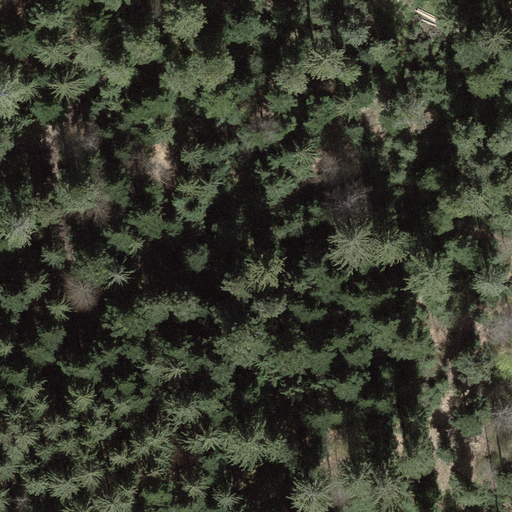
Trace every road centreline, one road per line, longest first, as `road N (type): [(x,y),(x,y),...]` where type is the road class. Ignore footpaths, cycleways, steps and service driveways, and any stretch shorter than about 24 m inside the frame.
road 1 (track): [(56,166),(91,361),(82,511)]
road 2 (track): [(142,0),(62,132),(56,166)]
road 3 (track): [(0,483),(91,361)]
